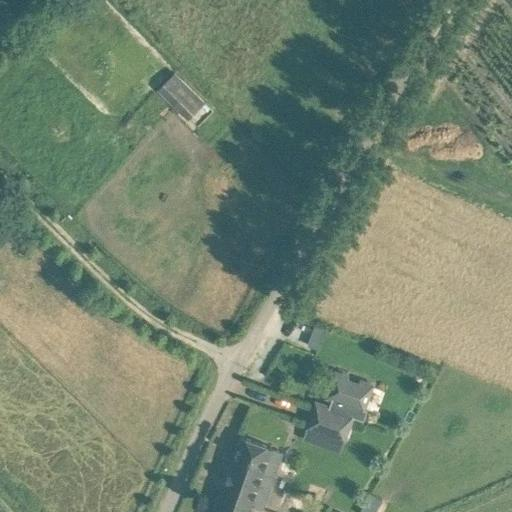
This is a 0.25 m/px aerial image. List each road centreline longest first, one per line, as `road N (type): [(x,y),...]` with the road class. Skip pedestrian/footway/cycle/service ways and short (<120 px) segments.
road 1 (unclassified): [(165,511),(191,446),(447,0)]
road 2 (track): [(237,363),(159,321),(0,172)]
